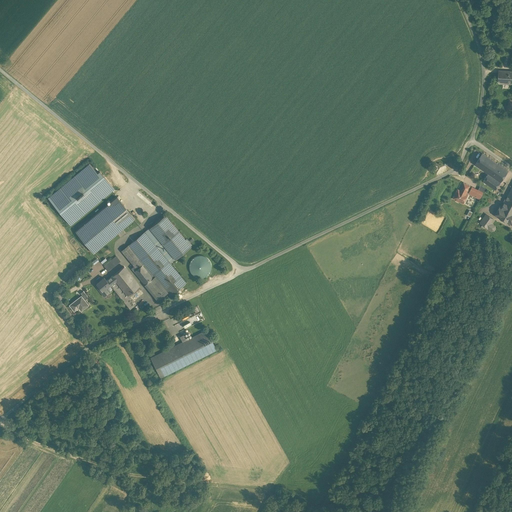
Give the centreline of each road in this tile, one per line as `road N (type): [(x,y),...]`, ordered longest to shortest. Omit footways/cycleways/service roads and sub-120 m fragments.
road 1 (unclassified): [(0,70),(243,271)]
road 2 (unclassified): [(243,271),(97,341),(0,420)]
road 3 (unclassified): [(243,271),(452,170),(471,140)]
road 4 (unclassified): [(460,0),(483,63),(471,140)]
